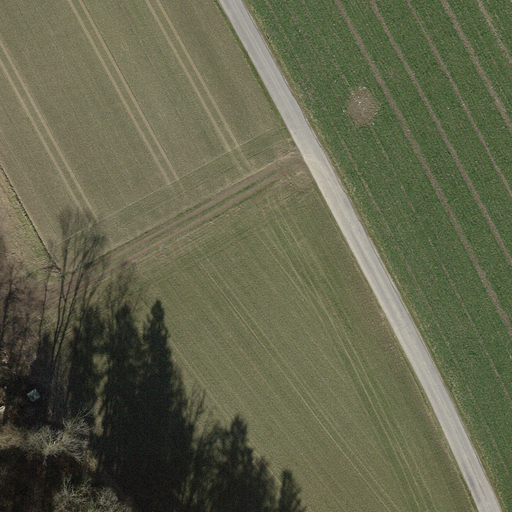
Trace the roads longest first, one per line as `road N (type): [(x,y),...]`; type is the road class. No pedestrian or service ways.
road 1 (tertiary): [(229,0),(430,378),(492,511)]
road 2 (track): [(313,158),(48,307)]
